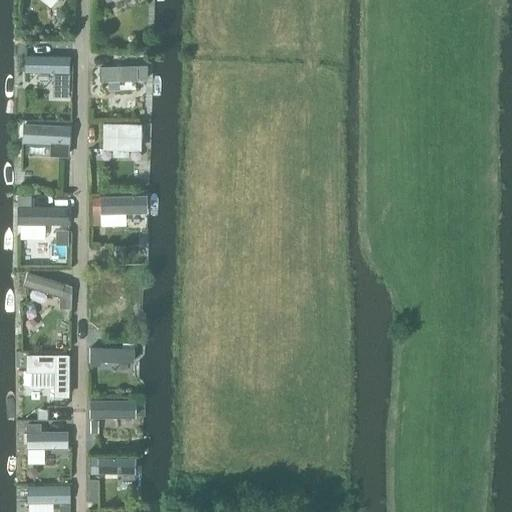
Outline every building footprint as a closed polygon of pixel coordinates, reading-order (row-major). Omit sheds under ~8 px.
[(53,79),(69,80),(69,62),(24,62),(24,79),(53,79)] [(100,81),(148,79),(147,64),(99,66),(100,81)] [(68,156),(70,125),(23,122),(22,142),(50,144),(49,155),(68,156)] [(102,130),(101,157),(140,158),(141,131),(102,130)] [(100,214),(147,212),(147,195),(100,196),(100,214)] [(70,224),(70,207),(18,206),(17,224),(70,224)] [(55,246),(68,245),(68,231),(55,231),(55,246)] [(134,268),(92,268),(92,306),(104,306),(104,298),(107,298),(107,283),(134,283),(134,268)] [(59,309),(71,309),(71,286),(27,271),(22,285),(59,297),(59,309)] [(134,348),(134,344),(123,343),(123,348),(90,347),(90,366),(100,366),(100,362),(134,363),(134,348)] [(68,355),(25,354),(25,372),(31,372),(30,387),(53,387),(53,397),(68,397),(68,355)] [(90,418),(135,418),(135,401),(90,401),(90,418)] [(67,431),(40,432),(40,423),(26,424),(26,450),(38,449),(67,449),(67,437),(67,431)] [(98,467),(97,482),(135,482),(135,467),(98,467)] [(69,487),(27,487),(27,503),(69,503),(69,487)]
